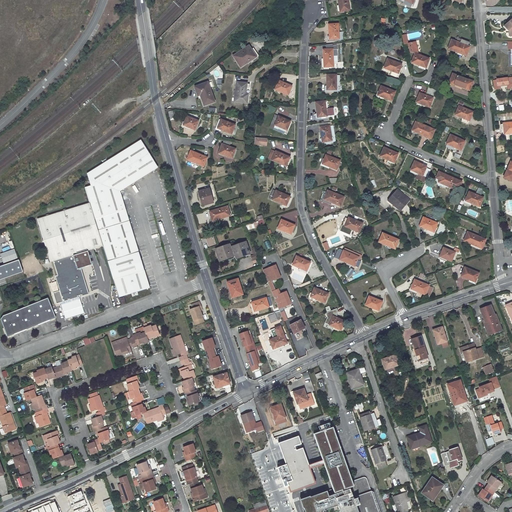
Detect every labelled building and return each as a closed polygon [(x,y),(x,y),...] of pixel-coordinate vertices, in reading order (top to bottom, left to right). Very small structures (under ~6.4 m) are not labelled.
[(338,0),(340,12),(349,10),(347,0),(338,0)] [(329,24),(330,39),(339,39),(338,24),(329,24)] [(458,42),(451,40),(448,49),(466,56),(471,43),(459,39),(458,42)] [(429,59),(418,55),(416,42),(408,43),(410,52),(415,54),(412,63),(426,68),(429,59)] [(333,67),(333,49),(332,45),(326,45),(326,50),(323,50),(324,67),(333,67)] [(248,47),(234,56),(241,67),(249,62),(248,61),(255,57),(252,52),(251,52),(248,47)] [(388,59),(384,68),(391,70),(389,75),(397,77),(402,64),(388,59)] [(452,74),(449,83),(470,91),(473,82),(452,74)] [(336,75),(327,75),(327,90),(336,90),(336,75)] [(508,83),(511,82),(511,77),(493,80),(494,86),(508,84),(508,83)] [(275,89),(288,95),(292,86),(279,81),(275,89)] [(206,82),(197,86),(204,105),(215,102),(210,88),(208,88),(206,82)] [(249,88),(251,88),(251,84),(237,82),(235,101),(247,103),(249,88)] [(395,92),(381,86),(378,95),(392,101),(395,92)] [(428,87),(426,94),(433,97),(436,90),(428,87)] [(420,93),(416,102),(430,107),(433,98),(420,93)] [(316,102),(318,117),(327,116),(325,101),(316,102)] [(455,115),(469,121),(473,112),(459,106),(455,115)] [(291,121),(275,114),(270,127),(273,129),(275,125),(287,130),(291,121)] [(199,121),(187,116),(184,125),(195,130),(199,121)] [(235,125),(221,119),(218,128),(232,134),(235,125)] [(320,127),(322,142),(335,140),(333,126),(332,122),(320,124),(320,127)] [(416,122),(412,131),(431,139),(435,130),(416,122)] [(509,134),(511,133),(511,122),(503,123),(504,134),(509,134)] [(460,139),(450,135),(447,144),(448,145),(448,146),(455,150),(456,148),(460,139)] [(219,153),(232,158),(236,149),(229,147),(231,141),(224,140),(219,153)] [(102,247),(118,299),(149,289),(119,192),(157,169),(140,141),(86,174),(90,186),(84,188),(89,203),(102,247)] [(398,154),(384,148),(380,157),(394,163),(398,154)] [(187,160),(204,167),(208,158),(191,151),(187,160)] [(290,157),(276,151),(272,160),(286,166),(290,157)] [(340,161),(326,155),(322,164),(337,169),(338,166),(340,161)] [(414,161),(411,170),(422,175),(427,167),(414,161)] [(511,162),(507,170),(503,178),(511,181),(511,179),(511,162)] [(442,178),(440,183),(458,191),(462,182),(442,173),(440,177),(442,178)] [(202,206),(213,203),(209,188),(199,191),(202,206)] [(269,199),(286,206),(290,197),(273,190),(269,199)] [(324,200),(340,206),(344,198),(327,191),(324,200)] [(408,200),(397,191),(389,201),(394,205),(392,207),(395,210),(400,210),(408,200)] [(483,198),(469,192),(465,200),(479,206),(483,198)] [(36,220),(49,263),(50,263),(52,262),(56,276),(54,277),(62,302),(87,294),(80,269),(76,270),(72,256),(75,255),(102,247),(89,203),(36,220)] [(227,207),(210,212),(212,221),(230,216),(227,207)] [(437,223),(423,217),(420,226),(433,232),(437,223)] [(345,226),(359,232),(362,224),(349,218),(345,226)] [(248,230),(264,225),(262,219),(247,225),(248,230)] [(294,225),(281,220),(278,229),(291,234),(294,225)] [(442,223),(436,232),(441,235),(446,225),(442,223)] [(464,241),(482,248),(485,239),(468,232),(464,241)] [(399,240),(382,233),(379,242),(395,249),(399,240)] [(215,244),(212,235),(206,237),(209,246),(215,244)] [(231,247),(234,256),(235,259),(250,254),(246,242),(231,247)] [(216,249),(220,261),(234,256),(231,247),(230,244),(216,249)] [(443,248),(440,257),(451,261),(455,252),(443,248)] [(355,266),(357,267),(360,261),(357,260),(358,257),(340,249),(338,250),(335,257),(355,266)] [(296,256),(293,265),(306,271),(310,263),(296,256)] [(0,277),(24,270),(21,260),(0,267),(0,277)] [(263,270),(268,282),(281,277),(275,264),(263,270)] [(351,268),(345,274),(348,278),(354,270),(351,268)] [(479,273),(465,268),(461,276),(475,282),(479,273)] [(227,282),(231,293),(232,292),(234,297),(243,294),(238,279),(227,282)] [(411,289),(425,295),(425,293),(430,295),(433,288),(429,286),(415,280),(411,289)] [(328,294),(314,288),(311,297),(325,303),(328,294)] [(289,298),(287,292),(274,297),(279,309),(291,304),(289,298)] [(272,306),(269,297),(252,302),(255,311),(269,307),(268,306),(272,306)] [(365,305),(379,311),(382,302),(369,297),(365,305)] [(56,318),(48,299),(3,317),(0,320),(7,338),(56,318)] [(190,311),(194,321),(202,319),(200,312),(202,311),(199,303),(191,306),(193,310),(190,311)] [(490,305),(480,309),(486,325),(485,326),(488,333),(492,331),(493,334),(499,331),(496,324),(499,323),(496,315),(494,315),(490,305)] [(280,311),(269,316),(271,323),(282,318),(280,313),(280,311)] [(330,326),(340,330),(344,321),(331,316),(327,318),(325,323),(323,326),(328,328),(330,326)] [(301,321),(290,326),(294,334),(305,329),(301,321)] [(278,337),(269,340),(273,349),(287,343),(280,326),(270,330),(273,338),(278,336),(278,337)] [(151,327),(144,329),(148,339),(155,336),(155,338),(160,336),(156,327),(151,329),(151,327)] [(442,327),(433,330),(438,345),(447,342),(442,327)] [(248,332),(240,334),(244,347),(245,346),(246,350),(255,347),(253,339),(250,339),(249,336),(248,332)] [(145,334),(143,335),(141,336),(140,334),(133,336),(135,341),(137,346),(144,344),(144,345),(146,345),(149,344),(145,334)] [(85,346),(95,341),(92,336),(82,340),(85,346)] [(413,350),(417,362),(419,361),(420,364),(430,361),(421,336),(412,339),(415,349),(413,350)] [(176,356),(181,354),(183,354),(184,357),(182,357),(179,358),(180,362),(187,360),(186,356),(188,355),(187,352),(186,352),(180,337),(170,340),(174,350),(176,356)] [(200,341),(209,369),(221,366),(217,355),(215,356),(213,349),(215,348),(211,337),(200,341)] [(131,353),(130,348),(129,345),(132,344),(133,347),(133,349),(136,348),(137,348),(137,346),(135,341),(134,342),(131,342),(130,340),(127,341),(128,342),(113,348),(117,358),(126,355),(131,353)] [(483,357),(480,348),(475,350),(473,344),(462,348),(464,352),(467,362),(483,357)] [(255,347),(246,350),(248,354),(246,354),(250,367),(258,364),(257,360),(256,357),(258,356),(255,347)] [(69,361),(69,362),(72,370),(77,369),(76,367),(83,365),(80,355),(73,358),(74,359),(69,361)] [(399,365),(396,355),(382,360),(385,369),(399,365)] [(180,370),(182,375),(184,382),(195,378),(190,366),(192,366),(191,363),(188,363),(187,360),(180,362),(182,366),(184,365),(187,364),(188,367),(186,368),(180,370)] [(66,375),(65,374),(72,371),(72,370),(69,362),(62,364),(62,366),(58,367),(62,377),(66,375)] [(48,380),(56,377),(56,378),(60,377),(62,377),(58,367),(56,368),(53,369),(51,363),(47,365),(48,369),(46,370),(45,370),(48,379),(48,380)] [(494,372),(491,365),(485,367),(488,374),(494,372)] [(347,374),(353,391),(364,387),(360,375),(366,373),(364,368),(358,369),(359,370),(347,374)] [(48,379),(45,370),(44,369),(38,371),(38,373),(33,374),(37,384),(42,382),(41,381),(48,379)] [(227,373),(214,377),(217,388),(230,384),(227,373)] [(491,384),(475,390),(479,401),(502,394),(496,377),(490,380),(491,384)] [(131,394),(139,391),(140,391),(138,383),(139,383),(137,378),(128,382),(129,386),(128,387),(131,394)] [(185,395),(186,395),(194,392),(193,387),(194,386),(192,380),(182,383),(184,390),(183,391),(185,395)] [(448,385),(454,403),(466,399),(460,381),(448,385)] [(27,401),(31,400),(36,398),(34,390),(35,390),(33,385),(24,389),(25,393),(24,394),(27,401)] [(306,396),(304,389),(293,393),(297,404),(299,404),(300,409),(314,404),(312,399),(308,401),(306,396)] [(141,398),(139,391),(131,394),(129,394),(131,401),(133,401),(135,406),(141,404),(144,402),(142,397),(141,398)] [(36,398),(31,400),(33,404),(35,409),(38,408),(39,412),(46,410),(48,409),(46,405),(45,406),(44,403),(43,403),(42,401),(43,400),(41,396),(36,398)] [(98,418),(102,416),(105,415),(103,411),(106,410),(105,407),(104,408),(99,396),(89,400),(94,411),(98,410),(99,413),(97,414),(98,418)] [(141,404),(135,406),(131,407),(134,414),(135,413),(137,418),(144,416),(146,415),(145,410),(143,410),(141,404)] [(285,418),(281,404),(270,408),(275,421),(285,418)] [(160,410),(156,411),(146,415),(144,416),(147,426),(158,422),(163,421),(162,417),(170,415),(169,410),(164,411),(163,408),(159,409),(160,410)] [(5,409),(0,411),(0,418),(5,433),(16,429),(10,413),(7,414),(5,409)] [(46,410),(39,412),(35,414),(36,417),(40,427),(50,424),(48,419),(47,420),(46,417),(47,417),(46,414),(47,413),(46,410)] [(241,416),(243,423),(245,422),(248,432),(257,429),(251,412),(241,416)] [(360,418),(365,431),(375,428),(373,422),(377,420),(374,413),(370,415),(370,413),(360,416),(360,418)] [(95,432),(97,431),(104,428),(102,424),(104,423),(102,416),(98,418),(92,420),(94,427),(93,427),(95,432)] [(501,432),(500,430),(504,428),(502,422),(495,424),(492,416),(483,418),(486,425),(489,424),(493,435),(501,432)] [(141,422),(133,429),(137,433),(145,426),(141,422)] [(319,427),(321,432),(330,428),(328,423),(319,427)] [(419,427),(421,433),(407,437),(411,449),(420,446),(420,445),(431,441),(426,425),(419,427)] [(98,439),(99,440),(100,443),(109,440),(108,435),(109,434),(107,427),(104,428),(97,431),(100,438),(98,439)] [(313,434),(329,481),(349,475),(333,428),(330,428),(321,432),(313,434)] [(50,448),(58,445),(60,444),(57,437),(59,436),(57,432),(47,435),(49,440),(47,440),(50,448)] [(264,453),(253,458),(273,511),(296,511),(272,434),(264,453)] [(297,437),(277,444),(279,448),(294,491),(299,489),(314,484),(298,441),(297,437)] [(492,437),(485,439),(487,446),(494,444),(492,437)] [(19,447),(17,440),(8,444),(11,453),(14,453),(15,457),(22,455),(23,454),(22,449),(20,450),(19,447)] [(94,443),(88,446),(91,455),(98,453),(98,451),(102,449),(101,447),(100,443),(99,440),(94,442),(94,443)] [(54,459),(59,457),(63,456),(62,451),(60,452),(58,445),(50,448),(48,448),(50,455),(52,455),(54,459)] [(196,453),(193,445),(183,448),(186,456),(185,457),(186,462),(196,458),(197,458),(195,453),(196,453)] [(386,461),(381,446),(371,450),(376,464),(378,469),(387,466),(385,461),(386,461)] [(459,466),(458,462),(462,461),(457,447),(449,450),(449,452),(441,455),(445,467),(450,465),(451,468),(459,466)] [(25,461),(22,455),(15,457),(13,458),(17,468),(19,467),(20,472),(29,469),(27,464),(26,464),(25,461)] [(68,467),(74,465),(71,455),(64,458),(63,456),(59,457),(62,467),(67,466),(68,467)] [(139,469),(141,474),(142,473),(143,475),(139,476),(140,479),(144,478),(152,475),(153,474),(151,470),(150,470),(147,461),(138,465),(139,469)] [(197,477),(193,468),(193,465),(182,468),(188,485),(190,485),(197,482),(198,482),(196,477),(197,477)] [(30,474),(29,469),(20,472),(22,476),(20,477),(24,487),(28,485),(33,483),(30,477),(29,474),(30,474)] [(144,483),(148,492),(157,488),(154,479),(155,479),(153,474),(152,475),(144,478),(146,482),(144,483)] [(349,475),(329,481),(331,484),(332,488),(351,481),(350,478),(349,475)] [(119,485),(122,496),(125,503),(135,499),(127,476),(120,479),(122,484),(119,485)] [(330,495),(328,490),(306,498),(303,506),(304,511),(378,511),(371,491),(367,480),(366,479),(366,478),(365,477),(364,477),(363,477),(356,480),(351,481),(332,488),(334,493),(339,491),(339,492),(330,495)] [(487,483),(489,484),(486,487),(494,493),(501,483),(491,477),(487,483)] [(432,500),(436,493),(437,494),(443,485),(432,478),(422,493),(432,500)] [(205,493),(203,489),(203,488),(202,485),(199,487),(197,482),(190,485),(192,489),(191,489),(194,497),(193,497),(195,502),(205,498),(203,494),(205,493)] [(488,503),(494,493),(486,487),(484,491),(482,490),(478,496),(488,503)] [(371,491),(378,511),(380,511),(373,490),(371,491)] [(408,507),(405,500),(409,499),(407,492),(393,497),(398,511),(408,507)] [(155,511),(166,511),(169,511),(167,506),(165,507),(162,499),(154,502),(157,510),(155,511)] [(80,507),(81,511),(97,511),(93,501),(89,502),(89,505),(89,506),(87,507),(86,506),(84,505),(80,507)] [(254,511),(267,506),(266,501),(254,505),(255,509),(254,509),(254,511)]
